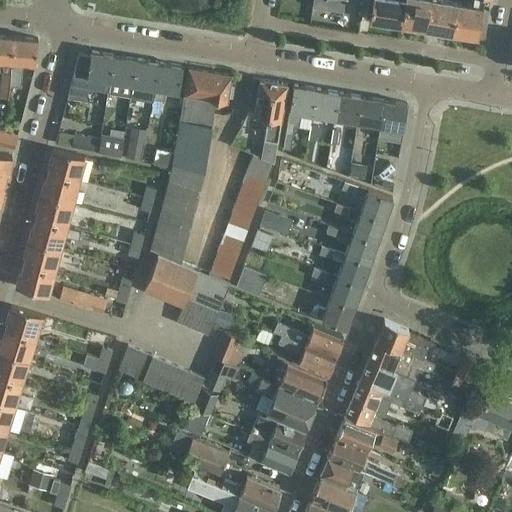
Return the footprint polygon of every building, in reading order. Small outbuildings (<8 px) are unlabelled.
[(373,0),(370,19),(402,25),(405,0),(373,0)] [(405,0),(402,25),(426,29),(430,0),(405,0)] [(430,0),(426,29),(451,33),(456,1),(447,0),(430,0)] [(456,1),(451,33),(478,37),(483,0),(472,0),(472,4),(456,1)] [(0,95),(8,96),(9,85),(10,71),(13,36),(0,34),(0,67),(1,69),(0,77),(0,95)] [(10,71),(22,72),(23,61),(35,62),(37,38),(13,36),(10,71)] [(75,56),(65,95),(84,98),(86,86),(107,90),(109,79),(113,53),(90,49),(89,58),(76,55),(75,56)] [(131,83),(136,57),(113,53),(109,79),(107,90),(129,94),(129,93),(131,83)] [(136,57),(131,83),(154,87),(158,61),(136,57)] [(158,61),(154,87),(177,91),(181,65),(158,61)] [(226,101),(231,74),(188,66),(183,94),(207,98),(226,101)] [(22,72),(10,71),(9,85),(20,86),(22,72)] [(277,141),(286,83),(258,78),(252,115),(266,117),(263,139),(277,141)] [(291,84),(286,120),(294,121),(293,122),(297,122),(299,111),(311,113),(315,87),(291,84)] [(334,117),(338,91),(315,87),(311,113),(334,117)] [(356,120),(361,95),(338,91),(334,117),(356,120)] [(205,110),(207,98),(183,94),(181,106),(205,110)] [(379,124),(384,99),(361,95),(356,120),(379,124)] [(149,112),(157,113),(160,99),(152,98),(150,111),(149,112)] [(384,99),(379,124),(378,136),(401,140),(407,102),(384,99)] [(210,123),(212,111),(205,110),(181,106),(181,107),(179,118),(210,123)] [(176,133),(208,138),(210,123),(179,118),(178,118),(176,133)] [(293,122),(294,121),(286,120),(282,145),(281,146),(289,147),(289,146),(293,122)] [(316,138),(318,124),(309,123),(307,136),(316,138)] [(339,142),(341,128),(332,126),(330,140),(339,142)] [(0,143),(14,147),(17,134),(0,129),(0,143)] [(100,132),(99,137),(97,150),(119,154),(122,136),(100,132)] [(97,150),(99,137),(75,133),(73,145),(97,150)] [(205,153),(208,138),(176,133),(173,147),(205,153)] [(172,148),(156,145),(152,161),(169,165),(172,148)] [(46,170),(77,178),(83,155),(52,146),(46,170)] [(202,170),(203,168),(205,153),(173,147),(171,162),(202,170)] [(0,177),(5,179),(12,155),(0,151),(0,177)] [(248,163),(268,170),(271,160),(252,153),(248,163)] [(198,184),(202,171),(202,170),(171,162),(167,176),(198,184)] [(264,180),(268,170),(248,163),(245,172),(264,180)] [(71,201),(77,178),(46,170),(40,192),(71,201)] [(260,190),(264,180),(245,172),(241,182),(260,190)] [(194,199),(198,184),(167,176),(163,191),(194,199)] [(354,193),(357,184),(344,180),(341,188),(354,193)] [(257,199),(260,190),(241,182),(237,192),(257,199)] [(153,198),(156,187),(145,184),(142,196),(153,198)] [(383,218),(391,195),(366,188),(358,210),(383,218)] [(190,214),(194,199),(163,191),(159,206),(190,214)] [(65,223),(71,201),(40,192),(34,215),(65,223)] [(253,209),(257,199),(237,192),(234,202),(253,209)] [(150,210),(153,198),(142,196),(139,207),(150,210)] [(249,219),(253,209),(234,202),(230,212),(249,219)] [(346,215),(349,207),(336,202),(333,210),(346,215)] [(186,229),(190,214),(159,206),(155,221),(186,229)] [(375,240),(383,218),(358,210),(351,231),(375,240)] [(246,229),(249,219),(230,212),(226,221),(246,229)] [(59,246),(65,223),(34,215),(28,237),(59,246)] [(183,244),(186,229),(155,221),(151,236),(183,244)] [(242,238),(246,229),(226,221),(223,231),(242,238)] [(336,235),(337,235),(340,228),(327,223),(324,231),(336,235)] [(367,262),(375,240),(351,231),(340,228),(337,235),(336,235),(335,238),(347,242),(343,253),(367,262)] [(141,244),(144,232),(133,229),(130,241),(141,244)] [(238,248),(242,238),(223,231),(219,241),(238,248)] [(179,259),(183,244),(151,236),(149,246),(158,250),(171,255),(179,259)] [(53,268),(59,246),(28,237),(22,260),(53,268)] [(138,255),(141,244),(130,241),(127,252),(138,255)] [(235,258),(238,248),(219,241),(215,251),(235,258)] [(331,258),(334,250),(320,245),(317,254),(331,258)] [(156,292),(171,255),(158,250),(143,286),(156,292)] [(231,268),(235,258),(215,251),(212,261),(231,268)] [(335,274),(360,283),(367,262),(343,253),(335,274)] [(169,297),(184,261),(179,259),(171,255),(156,292),(169,297)] [(46,292),(53,268),(22,260),(15,284),(46,292)] [(182,303),(186,294),(197,267),(184,261),(169,297),(182,302),(182,303)] [(227,277),(231,268),(212,261),(208,270),(227,277)] [(235,283),(258,292),(266,272),(243,263),(235,283)] [(323,279),(326,271),(313,266),(310,275),(323,279)] [(217,307),(229,280),(197,267),(186,294),(196,298),(207,302),(217,307)] [(129,289),(132,277),(121,274),(118,286),(129,289)] [(328,295),(352,304),(360,283),(335,274),(328,295)] [(102,309),(106,296),(62,282),(58,296),(102,309)] [(126,300),(129,289),(118,286),(115,297),(126,300)] [(186,322),(196,298),(186,294),(182,303),(182,302),(175,318),(186,322)] [(319,319),(344,327),(352,304),(328,295),(319,319)] [(196,327),(207,302),(196,298),(186,322),(196,327)] [(211,320),(217,307),(207,302),(196,327),(207,331),(211,320)] [(3,327),(34,336),(41,313),(10,303),(3,327)] [(217,307),(211,320),(228,327),(233,313),(217,307)] [(384,318),(376,338),(422,357),(429,340),(407,330),(408,328),(384,318)] [(276,319),(273,328),(290,336),(334,353),(342,335),(312,322),(308,333),(276,319)] [(0,350),(27,359),(34,336),(3,327),(0,335),(0,350)] [(237,335),(222,329),(212,353),(216,355),(235,363),(241,350),(232,347),(237,335)] [(327,372),(334,353),(290,336),(287,344),(300,350),(296,360),(327,372)] [(376,338),(367,357),(391,367),(413,376),(417,378),(422,367),(430,370),(433,362),(422,357),(376,338)] [(129,371),(139,348),(127,343),(117,365),(129,371)] [(99,357),(110,360),(113,348),(103,345),(99,357)] [(139,348),(129,371),(141,376),(151,353),(139,348)] [(0,374),(20,381),(27,359),(0,350),(0,374)] [(467,377),(476,357),(464,352),(455,372),(467,377)] [(154,382),(164,359),(151,353),(141,376),(141,377),(154,382)] [(234,376),(239,365),(235,363),(216,355),(204,382),(219,388),(226,372),(234,376)] [(106,371),(110,360),(99,357),(96,368),(106,371)] [(272,379),(316,398),(325,375),(281,357),(272,379)] [(367,357),(359,377),(421,403),(425,394),(409,388),(413,376),(391,367),(367,357)] [(167,388),(177,364),(164,359),(154,382),(167,388)] [(177,364),(167,388),(180,393),(190,370),(177,364)] [(190,370),(180,393),(193,399),(203,375),(190,370)] [(0,399),(13,404),(20,381),(0,374),(0,399)] [(316,398),(272,379),(261,374),(257,384),(273,391),(265,411),(303,427),(316,398)] [(359,377),(351,396),(375,406),(375,407),(385,411),(389,399),(404,405),(418,411),(421,403),(359,377)] [(216,393),(202,387),(194,406),(208,412),(216,393)] [(501,394),(487,388),(478,409),(478,410),(476,413),(473,412),(468,424),(473,426),(474,424),(482,427),(488,414),(511,423),(511,421),(511,393),(503,390),(501,394)] [(96,405),(99,393),(89,390),(85,402),(96,405)] [(351,396),(345,412),(406,437),(410,427),(395,421),(394,423),(372,413),(375,407),(375,406),(351,396)] [(0,424),(6,426),(13,404),(0,399),(0,424)] [(92,416),(96,405),(85,402),(82,413),(92,416)] [(468,424),(473,412),(461,407),(452,430),(463,435),(468,424)] [(303,427),(265,411),(259,409),(254,422),(253,422),(249,429),(295,448),(303,427)] [(343,416),(335,435),(366,448),(371,436),(379,439),(377,443),(392,449),(397,438),(343,416)] [(286,469),(295,448),(249,429),(246,436),(264,444),(258,457),(286,469)] [(191,434),(182,455),(219,470),(228,449),(191,434)] [(82,450),(85,438),(75,435),(71,447),(82,450)] [(335,435),(327,455),(362,469),(390,481),(394,471),(362,457),(366,448),(335,435)] [(78,461),(82,450),(71,447),(68,458),(78,461)] [(327,455),(310,495),(345,509),(362,469),(327,455)] [(511,484),(511,460),(509,459),(500,479),(511,484)] [(224,476),(220,485),(270,506),(279,486),(246,472),(241,484),(224,476)] [(191,473),(186,484),(223,500),(220,507),(232,511),(268,511),(270,506),(220,485),(191,473)] [(68,495),(72,483),(61,480),(58,492),(68,495)] [(65,506),(68,495),(58,492),(54,503),(65,506)] [(340,511),(309,498),(303,511),(340,511)]
